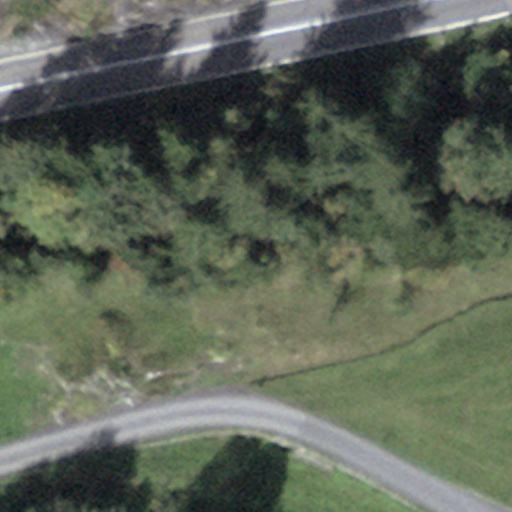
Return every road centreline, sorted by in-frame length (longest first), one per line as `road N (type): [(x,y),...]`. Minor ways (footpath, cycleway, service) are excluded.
road 1 (unclassified): [(0,459),(196,416),(280,415),(381,462),(458,511)]
road 2 (primary): [(421,0),(0,89)]
